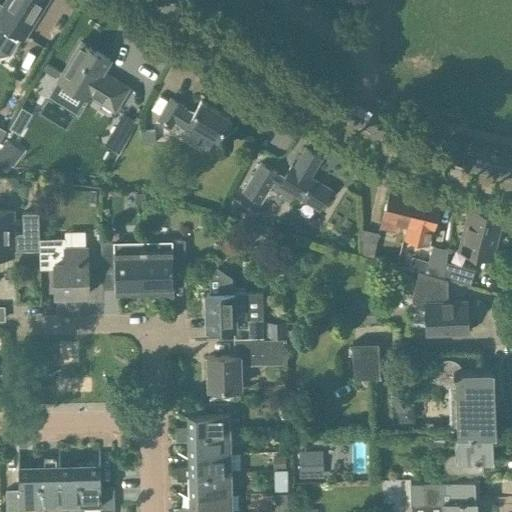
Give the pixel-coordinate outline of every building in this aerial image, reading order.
[(0,2),(0,59),(13,57),(33,23),(32,23),(46,0),(7,0),(4,5),(0,2)] [(114,110),(129,87),(103,71),(110,59),(81,41),(58,79),(91,99),(93,96),(114,110)] [(171,98),(159,118),(161,120),(159,123),(170,129),(171,126),(174,121),(189,131),(193,125),(217,139),(230,117),(202,101),(201,100),(193,114),(182,107),(183,105),(171,98)] [(118,127),(106,146),(118,153),(129,134),(137,120),(126,114),(118,127)] [(143,143),(156,143),(156,129),(143,129),(143,143)] [(8,137),(0,147),(0,164),(7,170),(23,149),(8,137)] [(310,176),(321,156),(306,147),(295,167),(292,165),(286,174),(261,160),(242,191),(262,203),(272,184),(293,196),(294,193),(320,207),(331,188),(310,176)] [(401,221),(408,222),(415,194),(390,187),(380,226),(399,231),(401,221)] [(95,202),(96,190),(86,190),(85,201),(95,202)] [(135,191),(135,203),(144,203),(144,191),(135,191)] [(440,200),(415,194),(408,222),(414,224),(411,234),(430,239),(440,200)] [(232,198),(226,208),(234,213),(240,203),(232,198)] [(469,207),(458,250),(493,259),(503,216),(469,207)] [(0,253),(14,253),(13,249),(39,249),(39,211),(23,211),(23,232),(13,232),(13,210),(0,210),(0,253)] [(373,257),(379,232),(362,229),(361,254),(373,257)] [(40,243),(39,243),(39,249),(39,254),(40,254),(40,268),(55,267),(56,294),(89,293),(87,243),(65,244),(64,237),(39,238),(40,243)] [(174,286),(174,275),(186,275),(185,239),(172,240),(143,241),(145,291),(174,290),(174,286)] [(224,239),(215,247),(222,255),(231,247),(224,239)] [(104,278),(115,278),(116,288),(116,292),(145,291),(143,241),(114,242),(103,242),(104,278)] [(432,244),(425,272),(445,278),(447,261),(448,249),(432,244)] [(470,285),(475,269),(473,269),(456,264),(447,261),(445,278),(446,279),(451,280),(470,285)] [(210,293),(207,293),(207,327),(235,326),(235,339),(263,338),(263,316),(247,317),(247,292),(246,292),(246,289),(242,289),(239,289),(234,289),(235,293),(232,293),(232,276),(217,265),(210,271),(210,293)] [(467,299),(447,299),(446,279),(445,278),(425,272),(419,271),(412,297),(423,301),(425,333),(468,331),(467,299)] [(375,305),(351,306),(351,321),(376,320),(375,305)] [(287,320),(266,321),(267,337),(287,336),(287,320)] [(209,351),(210,336),(195,335),(195,351),(209,351)] [(236,355),(208,355),(209,387),(241,387),(240,364),(260,363),(260,353),(287,352),(286,338),(263,338),(235,339),(236,355)] [(352,342),(353,378),(380,376),(378,341),(352,342)] [(450,434),(490,433),(492,433),(490,370),(463,371),(462,368),(460,364),(457,361),(453,359),(448,358),(443,359),(440,361),(436,364),(435,368),(434,371),(434,375),(435,378),(437,381),(440,384),(444,386),(448,387),(450,434)] [(204,412),(186,412),(187,426),(176,426),(176,434),(238,432),(238,427),(230,427),(229,402),(204,402),(204,412)] [(238,437),(238,432),(176,434),(176,440),(187,440),(187,454),(230,453),(230,437),(238,437)] [(491,458),(490,433),(450,434),(450,436),(452,435),(452,436),(456,436),(457,453),(452,454),(449,455),(446,457),(444,460),(444,462),(444,473),(483,472),(483,459),(491,458)] [(428,435),(428,447),(442,446),(442,435),(428,435)] [(323,449),(300,449),(301,476),(324,475),(323,449)] [(177,465),(177,474),(240,472),(239,467),(231,467),(230,453),(187,454),(188,465),(177,465)] [(287,455),(274,455),(275,472),(276,472),(287,471),(287,455)] [(61,503),(60,460),(40,461),(41,504),(45,504),(45,509),(61,509),(61,503)] [(61,503),(80,503),(79,460),(60,460),(61,503)] [(79,460),(80,503),(100,503),(100,510),(114,510),(113,485),(101,485),(101,460),(79,460)] [(20,511),(21,504),(41,504),(40,461),(18,461),(19,487),(7,488),(7,511),(20,511)] [(287,471),(276,472),(276,492),(288,492),(289,492),(288,471),(287,471)] [(240,477),(240,472),(177,474),(177,481),(188,480),(188,493),(231,492),(231,477),(240,477)] [(475,511),(474,480),(409,482),(410,483),(402,484),(402,503),(410,503),(410,504),(443,503),(443,511),(475,511)] [(177,506),(177,511),(240,511),(241,508),(232,508),(231,492),(188,493),(189,506),(177,506)] [(288,511),(288,497),(275,497),(275,511),(288,511)]
